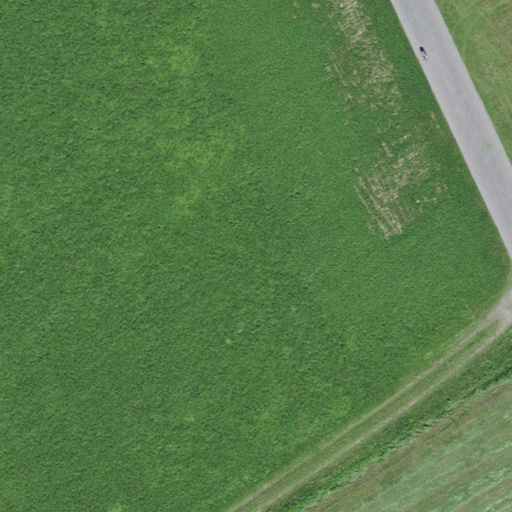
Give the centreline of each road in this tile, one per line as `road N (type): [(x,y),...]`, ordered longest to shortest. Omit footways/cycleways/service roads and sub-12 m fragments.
road 1 (track): [(250,511),(484,341),(511,312)]
road 2 (unclassified): [(423,0),(511,200)]
